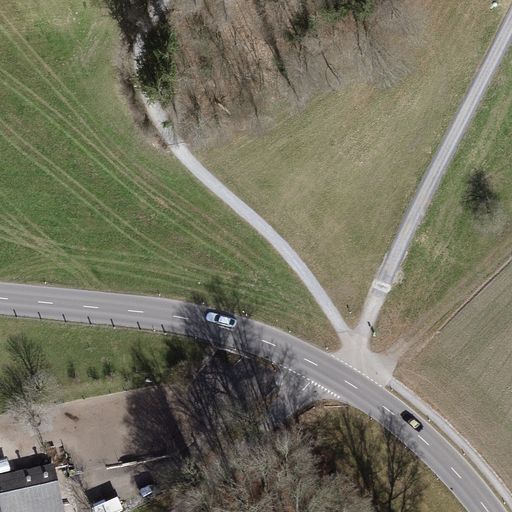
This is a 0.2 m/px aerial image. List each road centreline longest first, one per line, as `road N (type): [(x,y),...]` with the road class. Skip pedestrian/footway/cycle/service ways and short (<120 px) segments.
road 1 (track): [(353,360),(315,286),(273,237),(193,169),(151,106),(139,60),(165,0)]
road 2 (track): [(511,20),(353,360)]
road 3 (tertiary): [(323,368),(181,317),(0,298)]
road 4 (tertiary): [(488,511),(419,436),(323,368)]
road 5 (unclassified): [(323,368),(231,453),(182,511)]
